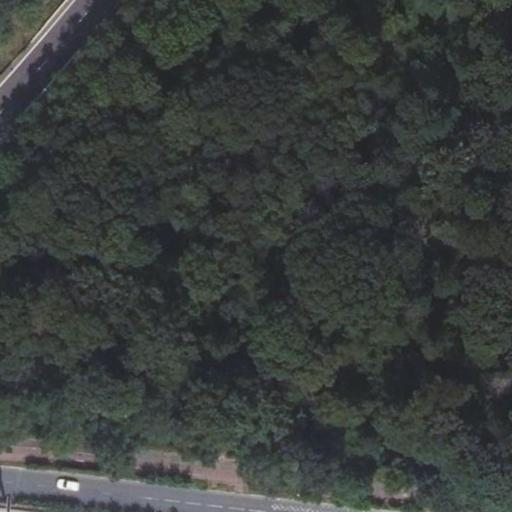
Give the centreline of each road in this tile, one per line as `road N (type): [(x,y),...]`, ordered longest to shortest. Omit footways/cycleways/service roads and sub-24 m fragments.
road 1 (primary): [(238,511),(0,484)]
road 2 (trunk): [(0,112),(107,0)]
